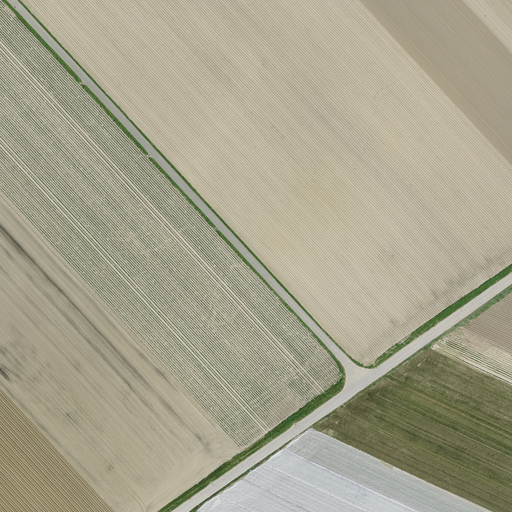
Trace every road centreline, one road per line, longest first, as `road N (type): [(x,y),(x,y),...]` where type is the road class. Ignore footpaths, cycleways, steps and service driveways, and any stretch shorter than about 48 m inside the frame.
road 1 (track): [(364,381),(8,0)]
road 2 (track): [(180,511),(511,277)]
